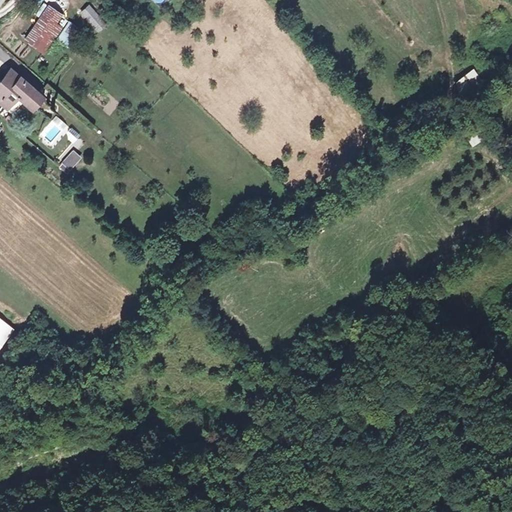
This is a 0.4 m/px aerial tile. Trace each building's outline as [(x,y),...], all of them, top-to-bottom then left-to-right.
[(81,12),(98,30),(105,23),(88,5),(81,12)] [(63,20),(45,7),(22,39),(39,52),(63,20)] [(66,47),(78,31),(68,24),(56,40),(66,47)] [(461,93),(480,79),(471,66),(452,80),(461,93)] [(10,68),(0,79),(0,101),(6,106),(0,112),(12,123),(30,101),(18,91),(26,82),(10,68)] [(72,143),(78,134),(70,129),(64,137),(72,143)] [(73,152),(62,164),(68,169),(78,157),(73,152)] [(0,347),(11,335),(0,326),(0,347)]
